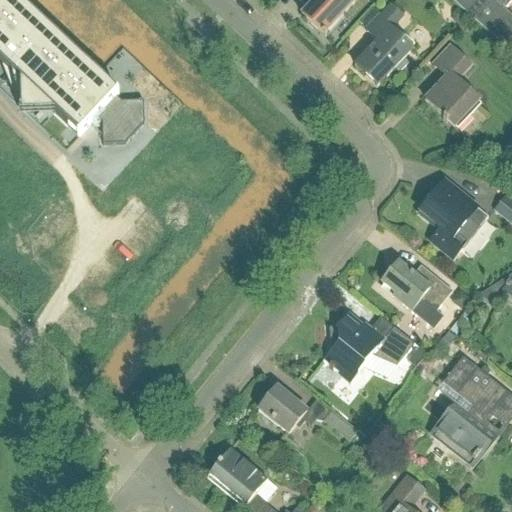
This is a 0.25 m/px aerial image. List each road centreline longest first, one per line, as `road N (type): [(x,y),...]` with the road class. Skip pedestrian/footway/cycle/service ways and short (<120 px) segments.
road 1 (residential): [(139,480),(362,200),(367,160),(359,142),(210,0)]
road 2 (residential): [(139,480),(0,348)]
